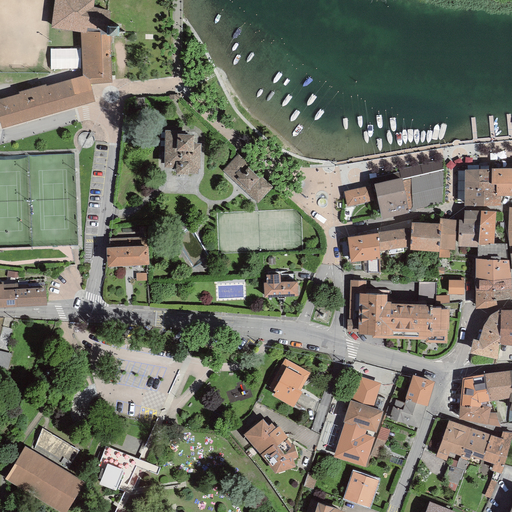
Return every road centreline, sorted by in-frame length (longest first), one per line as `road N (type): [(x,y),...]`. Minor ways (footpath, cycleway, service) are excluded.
road 1 (residential): [(95,314),(114,107),(0,133)]
road 2 (residential): [(335,227),(458,205),(507,206),(511,269)]
road 3 (residential): [(297,334),(95,314)]
